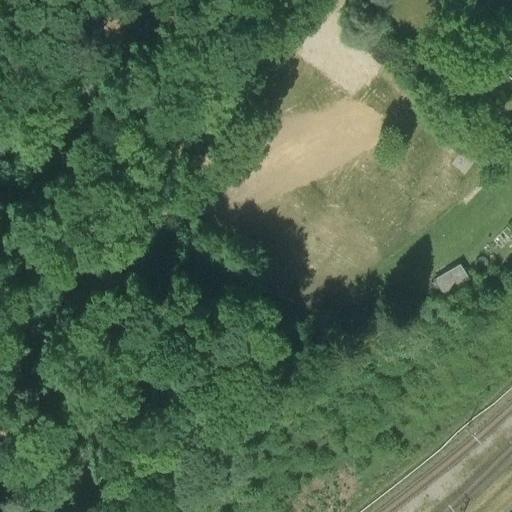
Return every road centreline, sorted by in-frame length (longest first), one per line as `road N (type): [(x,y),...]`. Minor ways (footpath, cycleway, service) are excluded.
road 1 (track): [(288,0),(182,135),(154,191),(144,230),(162,310),(155,349)]
road 2 (track): [(0,464),(130,383),(155,349)]
road 3 (track): [(155,349),(186,372),(250,364),(293,337)]
